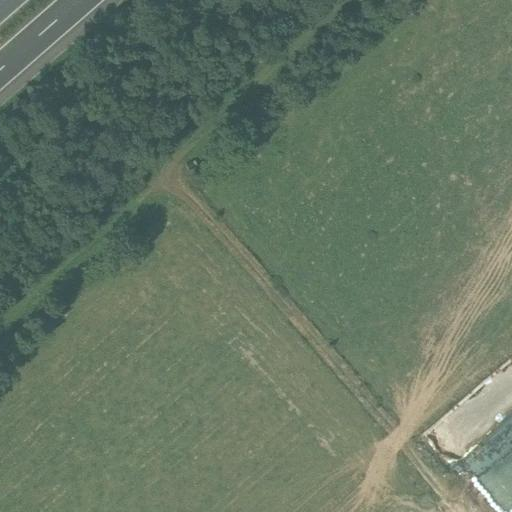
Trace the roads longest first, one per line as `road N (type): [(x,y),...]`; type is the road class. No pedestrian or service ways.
road 1 (track): [(0,324),(356,0)]
road 2 (track): [(162,177),(459,511)]
road 3 (motorway): [(0,81),(90,0)]
